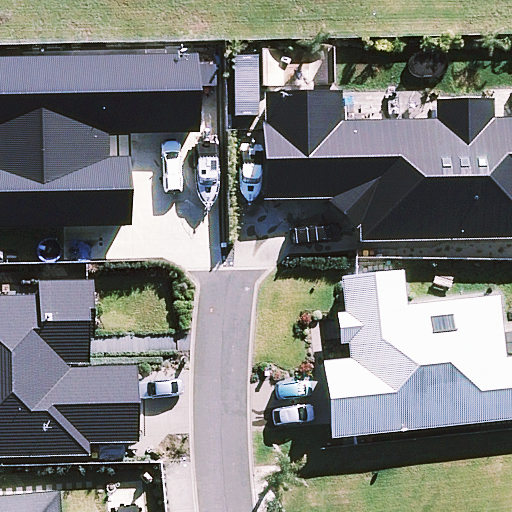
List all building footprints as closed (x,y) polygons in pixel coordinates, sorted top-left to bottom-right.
[(196,55),(0,59),(0,230),(128,227),(127,156),(114,158),(115,137),(197,135),(196,55)] [(511,233),(511,109),(488,109),(489,87),(440,86),(440,113),(337,112),(337,78),(270,78),(269,182),(336,183),(336,232),(511,233)] [(0,441),(120,444),(120,431),(135,431),(137,356),(90,355),(92,269),(50,268),(49,286),(0,284),(0,441)] [(318,363),(327,439),(511,419),(511,357),(503,358),(497,299),(403,306),(400,272),(336,277),(341,313),(330,315),(336,346),(345,345),(346,360),(318,363)] [(55,511),(54,483),(0,485),(0,511),(55,511)]
